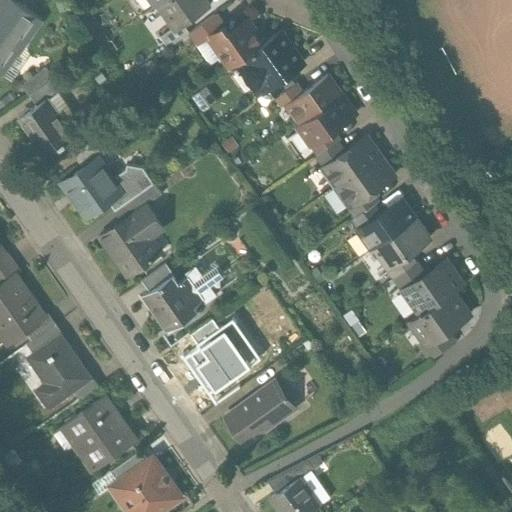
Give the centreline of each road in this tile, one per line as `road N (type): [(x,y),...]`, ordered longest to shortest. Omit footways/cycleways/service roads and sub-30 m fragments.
road 1 (residential): [(226,495),(461,358),(489,315),(482,282),(316,22),(245,0)]
road 2 (residential): [(226,495),(0,169)]
